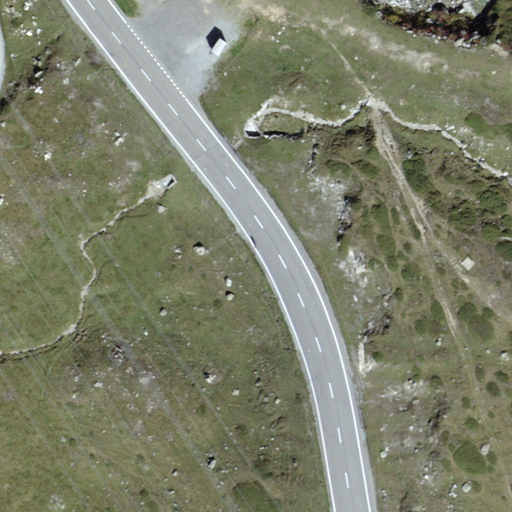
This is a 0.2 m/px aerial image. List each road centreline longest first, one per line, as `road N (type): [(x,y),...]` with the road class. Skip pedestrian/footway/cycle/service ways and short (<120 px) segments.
road 1 (primary): [(353,511),(329,374),(290,274),(90,0)]
road 2 (track): [(511,81),(267,9),(194,9),(137,63)]
